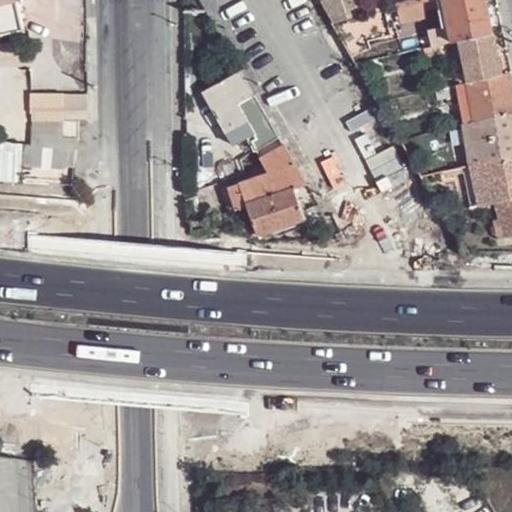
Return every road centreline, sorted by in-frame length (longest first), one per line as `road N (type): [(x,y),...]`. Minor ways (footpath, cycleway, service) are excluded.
road 1 (motorway): [(511,309),(213,296),(0,274)]
road 2 (motorway): [(0,342),(511,377)]
road 3 (tertiary): [(114,0),(126,511)]
road 4 (tertiary): [(165,511),(154,0)]
road 5 (residential): [(381,213),(258,0)]
